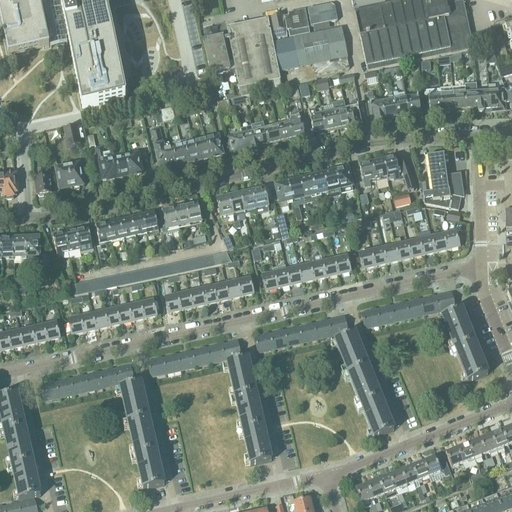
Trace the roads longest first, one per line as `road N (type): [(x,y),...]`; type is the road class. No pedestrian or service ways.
road 1 (residential): [(0,220),(77,212),(371,143),(477,136)]
road 2 (residential): [(282,487),(244,319)]
road 3 (residential): [(173,511),(138,343)]
road 4 (residential): [(406,446),(345,296)]
road 5 (residential): [(50,511),(18,371)]
road 6 (residential): [(345,296),(480,265)]
road 7 (residential): [(480,265),(477,136)]
road 8 (residential): [(18,371),(138,343)]
